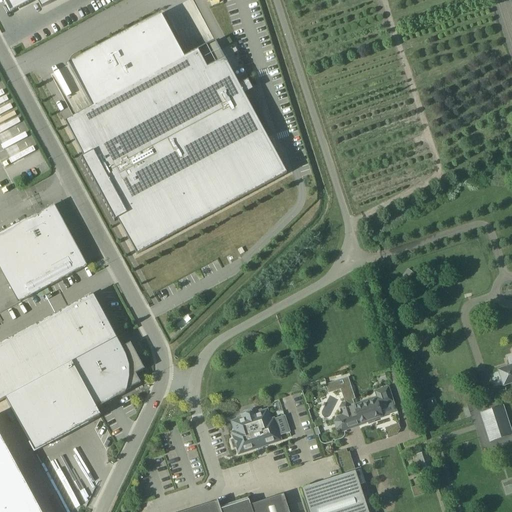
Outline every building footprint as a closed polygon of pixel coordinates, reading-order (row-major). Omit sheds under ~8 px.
[(2,0),(10,14),(35,0),(36,0),(41,8),(56,0),(2,0)] [(214,41),(62,124),(135,255),(285,174),(245,96),(254,90),(248,78),(238,84),(214,41)] [(83,269),(50,207),(0,233),(0,261),(22,302),(83,269)] [(92,295),(0,344),(0,401),(72,363),(116,339),(92,295)] [(116,339),(72,363),(97,409),(125,394),(126,390),(132,387),(140,383),(135,375),(144,370),(130,344),(121,348),(116,339)] [(511,353),(505,356),(508,365),(495,370),(501,387),(511,383),(511,353)] [(72,363),(5,399),(34,452),(100,416),(97,409),(72,363)] [(335,419),(332,422),(335,430),(337,431),(345,429),(360,424),(382,417),(379,409),(388,406),(387,405),(391,400),(388,390),(385,388),(376,391),(374,395),(375,399),(376,402),(369,404),(368,402),(360,404),(360,405),(354,407),(352,400),(355,399),(350,386),(340,390),(344,403),(341,404),(340,408),(342,416),(341,417),(335,419)] [(326,392),(317,414),(327,418),(335,396),(326,392)] [(315,427),(309,429),(297,393),(285,397),(280,397),(280,400),(293,437),(293,451),(316,450),(313,440),(313,438),(321,435),(321,427),(315,427)] [(423,401),(424,411),(432,410),(431,400),(423,401)] [(511,436),(502,406),(479,414),(488,444),(511,436)] [(233,437),(238,450),(242,453),(255,449),(258,450),(262,449),(264,446),(276,442),(279,437),(274,423),(270,421),(268,414),(263,412),(254,415),(251,413),(247,414),(245,418),(236,421),(233,425),(236,432),(233,437)] [(382,428),(391,426),(389,419),(380,422),(382,428)] [(160,451),(181,450),(181,449),(172,421),(164,423),(164,430),(154,433),(160,451)] [(381,429),(383,437),(395,434),(392,426),(381,429)] [(40,511),(0,436),(0,511),(40,511)] [(212,451),(220,450),(218,437),(210,438),(212,451)] [(427,451),(414,456),(421,475),(434,471),(427,451)] [(312,482),(307,468),(293,474),(298,487),(312,482)] [(300,489),(307,511),(368,511),(355,472),(300,489)] [(499,485),(502,496),(511,493),(509,482),(499,485)] [(290,511),(285,494),(228,511),(224,511),(222,502),(191,511),(290,511)]
